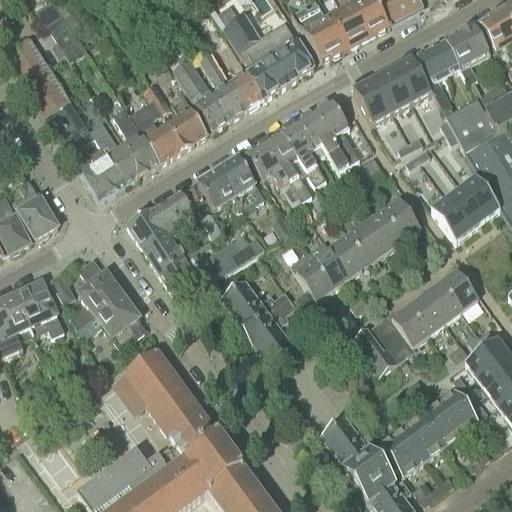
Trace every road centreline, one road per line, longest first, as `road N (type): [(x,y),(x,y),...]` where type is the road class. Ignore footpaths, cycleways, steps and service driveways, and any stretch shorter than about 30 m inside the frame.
road 1 (residential): [(490,0),(96,230)]
road 2 (residential): [(96,230),(273,465)]
road 3 (residential): [(96,230),(40,159),(0,90)]
road 4 (residential): [(294,379),(326,425),(273,465)]
